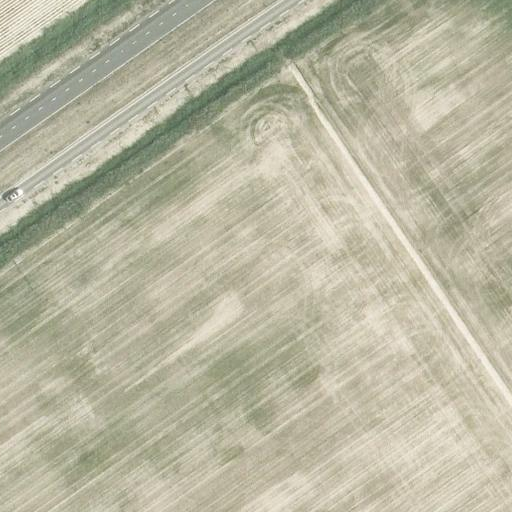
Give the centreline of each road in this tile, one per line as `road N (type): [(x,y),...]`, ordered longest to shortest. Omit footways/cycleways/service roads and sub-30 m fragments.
road 1 (tertiary): [(0,206),(296,0)]
road 2 (tertiary): [(194,0),(0,134)]
